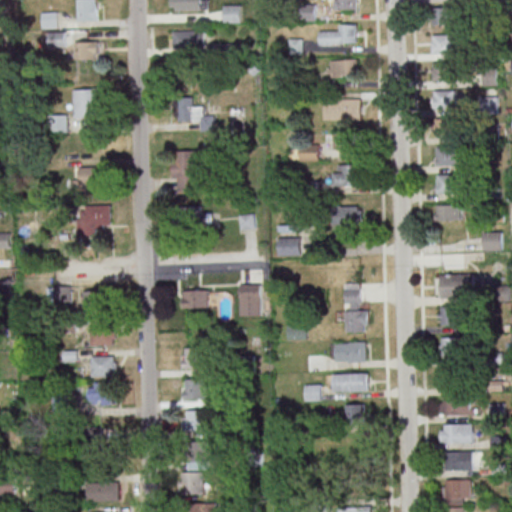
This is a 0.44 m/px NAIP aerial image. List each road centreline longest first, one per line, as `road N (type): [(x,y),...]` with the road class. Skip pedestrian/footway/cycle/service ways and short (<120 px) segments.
road 1 (residential): [(408,511),(393,0)]
road 2 (residential): [(150,511),(138,0)]
